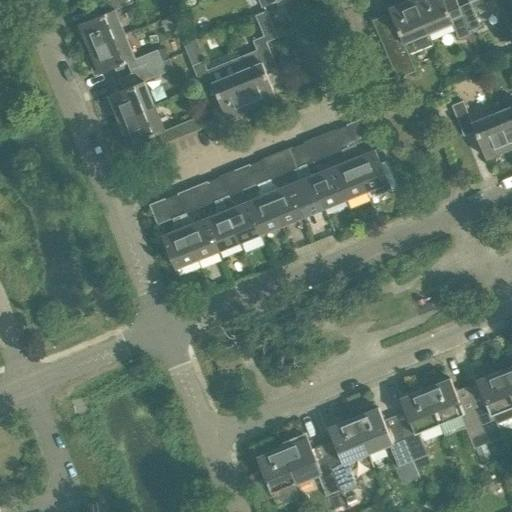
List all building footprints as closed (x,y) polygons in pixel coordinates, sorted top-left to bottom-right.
[(90,48),(125,34),(116,11),(138,2),(137,0),(109,0),(103,3),(107,14),(80,25),(90,48)] [(327,0),(323,2),(328,16),(337,12),(333,3),(331,0),(327,0)] [(381,40),(398,79),(416,71),(409,54),(433,44),(429,34),(429,33),(415,0),(413,0),(407,2),(406,0),(399,0),(389,4),(391,9),(390,10),(399,32),(381,40)] [(415,0),(429,33),(453,24),(460,39),(461,38),(462,41),(466,39),(468,44),(472,42),(460,8),(456,0),(449,0),(445,2),(443,0),(415,0)] [(470,0),(472,3),(460,8),(472,42),(477,40),(473,30),(482,27),(474,8),(494,0),(470,0)] [(266,42),(267,42),(278,38),(267,10),(255,15),(264,36),(266,42)] [(135,59),(125,34),(90,48),(93,57),(88,59),(95,75),(100,73),(100,74),(127,63),(132,74),(162,61),(158,51),(158,50),(135,59)] [(266,42),(264,36),(254,40),(257,50),(232,60),(252,108),(278,98),(267,71),(277,67),(267,42),(266,42)] [(165,48),(158,51),(162,61),(169,59),(165,48)] [(200,50),(188,55),(192,65),(204,61),(205,60),(200,50)] [(252,108),(232,60),(207,70),(204,61),(192,65),(205,97),(216,92),(227,118),(252,108)] [(167,73),(162,61),(147,68),(132,74),(136,85),(105,98),(112,116),(117,114),(120,121),(155,106),(145,82),(167,73)] [(473,123),(464,101),(452,106),(464,136),(476,132),(487,159),(511,149),(497,113),(473,123)] [(123,129),(118,131),(125,147),(156,134),(161,146),(204,128),(199,117),(165,131),(155,106),(120,121),(123,129)] [(511,149),(511,148),(511,106),(497,113),(511,149)] [(338,141),(352,135),(348,126),(334,131),(338,141)] [(352,135),(338,141),(342,151),(349,148),(366,191),(369,199),(398,187),(387,160),(380,163),(375,150),(364,154),(357,148),(352,135)] [(296,158),(310,153),(306,143),(292,149),(296,158)] [(345,200),(366,191),(349,148),(342,151),(343,153),(342,163),(332,167),(345,200)] [(300,168),(307,165),(307,164),(314,162),(310,153),(296,158),(300,168)] [(253,176),(268,170),(264,160),(249,166),(253,176)] [(303,217),(324,209),(311,176),(312,176),(307,165),(300,168),(301,171),(300,181),(290,185),(303,217)] [(324,209),(345,200),(332,167),(312,176),(311,176),(324,209)] [(273,183),(268,170),(253,176),(257,185),(265,182),(282,226),(303,217),(290,185),(280,189),(273,183)] [(211,193),(225,187),(221,178),(208,183),(211,193)] [(261,235),(282,226),(265,182),(257,185),(258,188),(258,198),(247,202),(261,235)] [(230,200),(225,187),(211,193),(215,203),(222,200),(240,244),(261,235),(247,202),(237,206),(230,200)] [(169,210),(183,205),(179,195),(165,200),(169,210)] [(219,252),(240,244),(222,200),(215,203),(216,206),(215,216),(205,220),(219,252)] [(196,224),(188,217),(183,205),(169,210),(173,220),(180,217),(198,261),(219,252),(205,220),(196,224)] [(175,270),(198,261),(180,217),(173,220),(174,223),(173,233),(162,238),(175,270)] [(511,365),(502,370),(511,395),(511,365)] [(489,442),(504,436),(500,424),(511,419),(511,395),(502,370),(477,380),(485,401),(475,405),(489,442)] [(459,398),(451,378),(425,388),(440,424),(461,416),(474,448),(489,442),(475,405),(470,394),(459,398)] [(432,463),(428,454),(419,432),(440,424),(425,388),(400,398),(408,419),(397,424),(413,460),(413,459),(417,469),(432,463)] [(386,428),(378,407),(353,417),(369,453),(390,445),(398,466),(413,460),(397,424),(386,428)] [(342,489),(357,483),(348,461),(369,453),(353,417),(328,428),(332,438),(322,443),(342,489)] [(311,447),(307,436),(282,446),(296,482),(318,473),(326,495),(342,489),(322,443),(311,447)] [(271,492),(296,482),(282,446),(257,456),(271,492)] [(394,494),(387,497),(390,506),(397,503),(394,494)]
